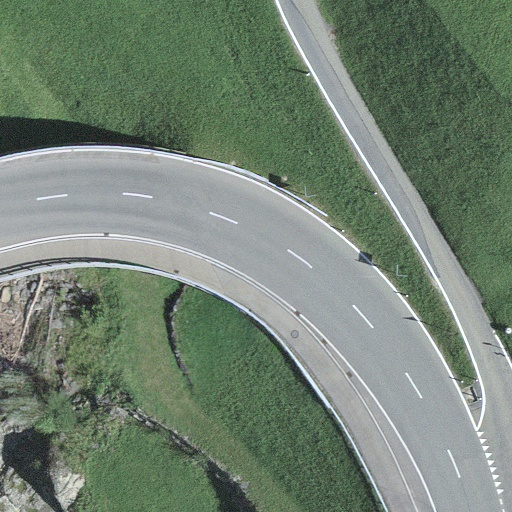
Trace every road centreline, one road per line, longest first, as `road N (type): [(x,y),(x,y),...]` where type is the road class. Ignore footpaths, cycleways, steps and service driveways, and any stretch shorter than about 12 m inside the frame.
road 1 (secondary): [(0,203),(79,194),(149,198),(272,242),(327,281),(389,348),(431,412),(468,504)]
road 2 (unclassified): [(296,0),(459,292),(511,412)]
